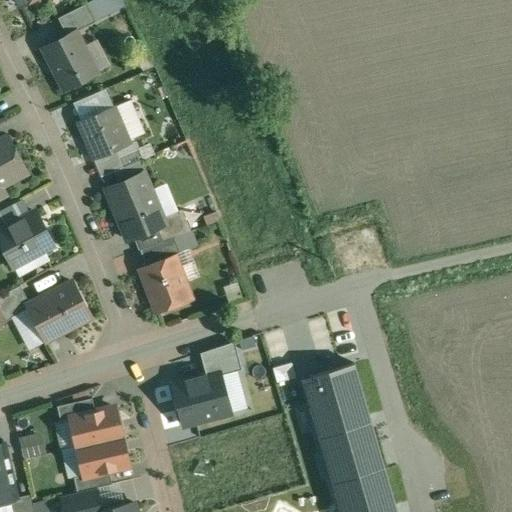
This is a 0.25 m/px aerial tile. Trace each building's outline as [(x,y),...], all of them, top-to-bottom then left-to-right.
[(87,4),(59,18),(65,31),(83,21),(86,27),(96,21),(87,4)] [(77,31),(44,48),(65,89),(98,72),(77,31)] [(116,106),(78,122),(93,159),(131,143),(116,106)] [(7,137),(0,141),(0,197),(5,195),(1,187),(26,173),(7,137)] [(140,148),(118,157),(123,168),(144,159),(140,148)] [(145,174),(107,189),(128,239),(158,227),(166,223),(163,217),(145,174)] [(182,209),(163,217),(166,223),(158,227),(163,241),(175,237),(191,231),(182,209)] [(7,226),(0,230),(0,239),(14,266),(54,246),(46,230),(44,231),(35,214),(37,213),(36,211),(7,226)] [(163,241),(141,250),(147,267),(176,256),(177,258),(182,256),(175,237),(163,241)] [(147,267),(141,269),(157,311),(192,299),(177,258),(176,256),(147,267)] [(72,281),(28,304),(47,341),(91,317),(72,281)] [(21,285),(0,296),(0,311),(4,319),(25,307),(23,303),(28,300),(21,285)] [(234,341),(199,352),(205,375),(219,372),(219,375),(241,369),(234,341)] [(367,363),(306,380),(310,394),(318,426),(343,511),(409,511),(380,408),(367,363)] [(205,375),(172,384),(183,425),(229,412),(219,375),(219,372),(205,375)] [(93,398),(58,406),(61,421),(71,419),(71,418),(96,412),(93,398)] [(96,412),(71,418),(71,419),(78,447),(123,436),(116,407),(96,412)] [(23,436),(27,457),(51,452),(46,431),(23,436)] [(123,436),(78,447),(84,475),(84,476),(110,470),(130,466),(123,436)] [(5,444),(0,444),(0,501),(10,499),(17,497),(5,444)] [(110,470),(84,476),(84,475),(75,477),(78,492),(97,488),(113,484),(110,470)] [(78,492),(62,496),(65,511),(94,511),(102,510),(97,488),(78,492)] [(17,497),(10,499),(12,511),(35,511),(31,494),(17,497)] [(54,511),(53,498),(39,500),(40,511),(54,511)] [(102,510),(94,511),(137,511),(135,503),(102,510)]
